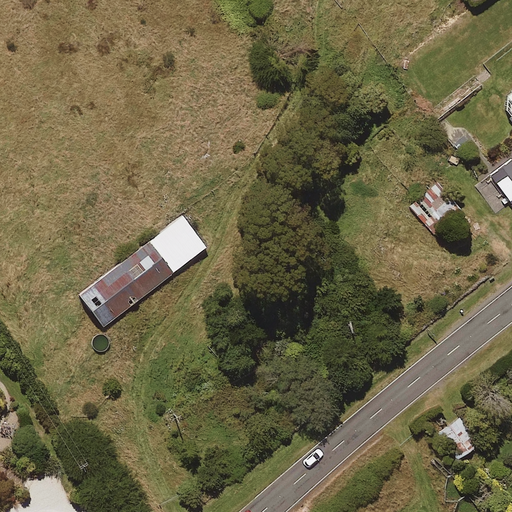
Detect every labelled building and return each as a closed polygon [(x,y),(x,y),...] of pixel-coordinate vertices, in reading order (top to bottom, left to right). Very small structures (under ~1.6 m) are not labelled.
[(452,52),(434,67),(443,79),(461,63),(452,52)] [(455,116),(440,128),(457,150),(472,139),(455,116)] [(511,161),(492,176),(511,203),(511,161)] [(448,215),(429,192),(411,207),(430,230),(448,215)] [(207,249),(183,218),(80,297),(105,329),(207,249)] [(479,443),(457,420),(441,435),(463,459),(479,443)]
